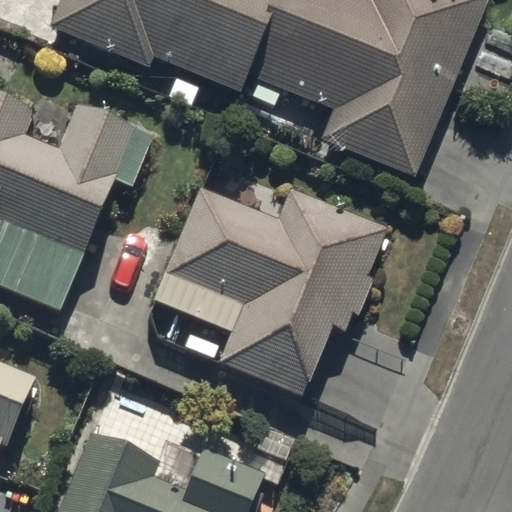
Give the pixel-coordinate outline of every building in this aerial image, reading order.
[(72,0),(54,47),(414,195),(489,12),(458,0),(359,0),(358,3),(351,0),(72,0)] [(0,108),(0,306),(59,330),(110,199),(130,207),(151,152),(78,123),(60,170),(24,156),(37,123),(0,108)] [(201,207),(153,321),(229,355),(217,381),(304,420),(334,354),(341,357),(350,335),(356,338),(373,298),(369,297),(390,252),(292,208),(279,240),(201,207)] [(0,383),(0,466),(6,469),(34,397),(0,383)] [(162,485),(89,457),(67,511),(255,511),(262,493),(201,470),(186,509),(157,498),(162,485)]
